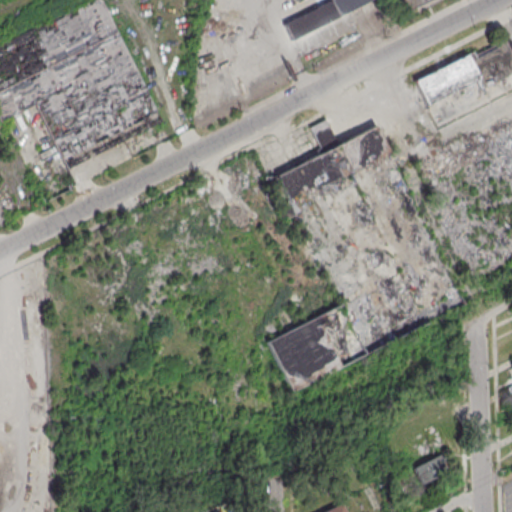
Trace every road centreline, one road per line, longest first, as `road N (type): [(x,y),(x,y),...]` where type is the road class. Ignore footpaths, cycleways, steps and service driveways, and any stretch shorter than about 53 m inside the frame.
road 1 (residential): [(500,0),(0,252)]
road 2 (residential): [(485,511),(480,326)]
